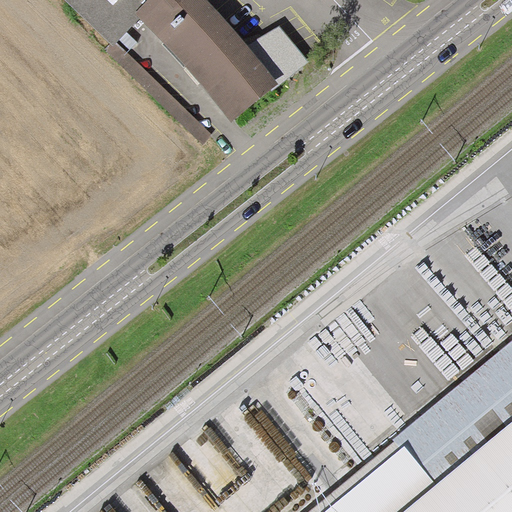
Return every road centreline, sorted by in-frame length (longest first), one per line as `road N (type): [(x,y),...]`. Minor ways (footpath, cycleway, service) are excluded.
road 1 (primary): [(0,411),(511,5)]
road 2 (primary): [(468,0),(0,373)]
